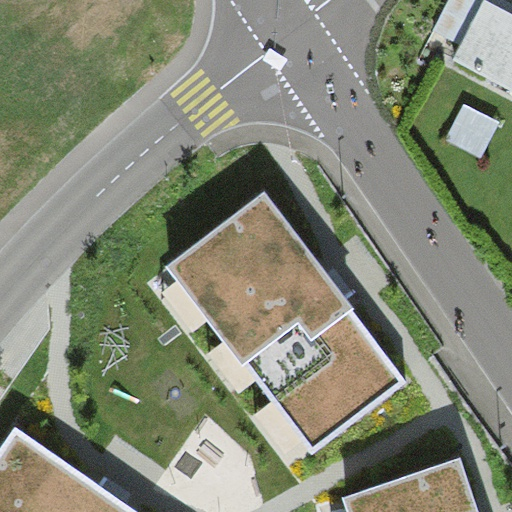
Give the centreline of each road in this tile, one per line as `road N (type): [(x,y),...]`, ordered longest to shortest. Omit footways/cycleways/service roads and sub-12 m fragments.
road 1 (residential): [(0,292),(204,99),(293,33)]
road 2 (tertiary): [(511,357),(293,33)]
